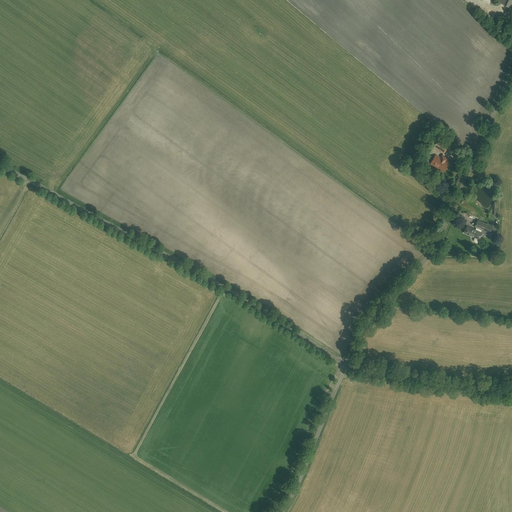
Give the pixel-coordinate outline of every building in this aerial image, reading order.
[(511,0),(497,0),(497,1),(511,8),(511,0)] [(443,172),(449,163),(446,161),(448,159),(443,155),(444,154),(449,145),(439,139),(434,147),(443,153),(441,158),(436,154),(430,164),(443,172)] [(415,158),(410,164),(416,168),(420,162),(423,163),(426,159),(416,152),(413,156),(415,158)] [(475,227),(477,228),(482,230),(490,234),(493,227),(478,220),(475,227)] [(476,230),(467,226),(464,233),(475,238),(474,240),(475,242),(477,243),(479,242),(480,240),(479,239),(482,233),(481,232),(482,230),(477,228),(476,230)]
